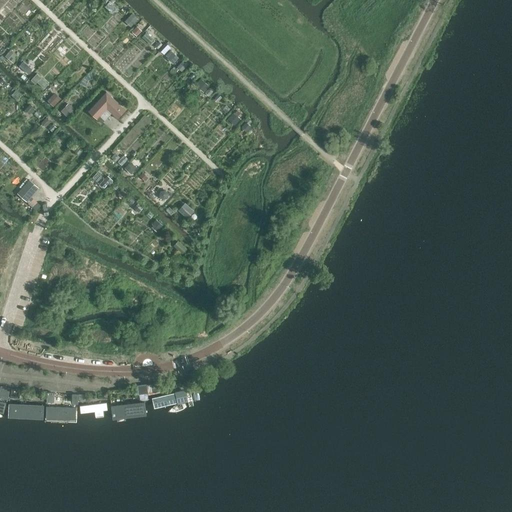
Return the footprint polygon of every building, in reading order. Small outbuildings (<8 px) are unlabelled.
[(132,26),(139,18),(133,13),(126,20),(132,26)] [(167,44),(161,51),(173,63),(180,56),(167,44)] [(175,63),(183,69),(188,63),(179,57),(175,63)] [(204,91),(210,85),(202,78),(196,84),(204,91)] [(106,91),(88,110),(102,124),(111,113),(117,118),(125,109),(106,91)] [(55,92),(48,99),(54,105),(62,98),(55,92)] [(68,102),(61,111),(69,117),(76,108),(68,102)] [(240,119),(233,113),(227,119),(235,125),(240,119)] [(17,193),(26,201),(38,187),(29,179),(17,193)] [(185,201),(179,209),(188,217),(194,210),(185,201)] [(158,229),(162,223),(156,219),(152,225),(158,229)] [(159,383),(147,384),(149,393),(160,392),(159,383)] [(147,384),(139,385),(140,396),(148,395),(147,384)] [(9,397),(11,388),(8,387),(6,387),(4,387),(3,386),(2,386),(1,386),(0,389),(0,395),(6,397),(9,397)] [(12,389),(11,397),(20,398),(21,394),(19,394),(20,390),(12,389)] [(182,391),(160,396),(162,404),(184,399),(182,391)] [(118,402),(119,412),(146,408),(145,398),(118,402)] [(43,406),(11,402),(10,410),(42,414),(43,406)] [(106,403),(80,406),(81,413),(95,411),(95,416),(103,415),(102,410),(107,410),(106,403)] [(75,407),(46,407),(46,419),(75,419),(75,407)]
